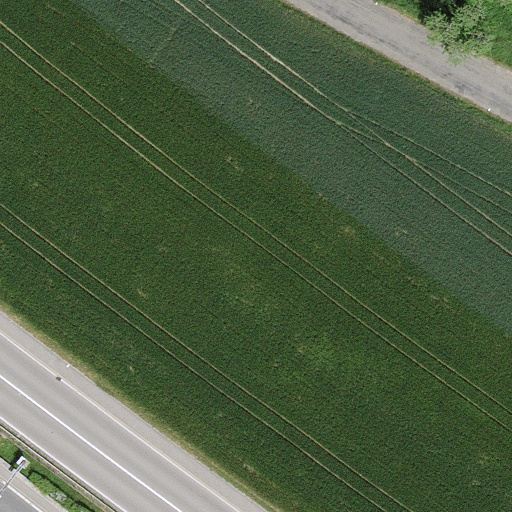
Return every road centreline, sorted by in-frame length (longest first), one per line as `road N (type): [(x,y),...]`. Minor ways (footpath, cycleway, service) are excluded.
road 1 (secondary): [(185,511),(0,382)]
road 2 (residential): [(511,89),(347,0)]
